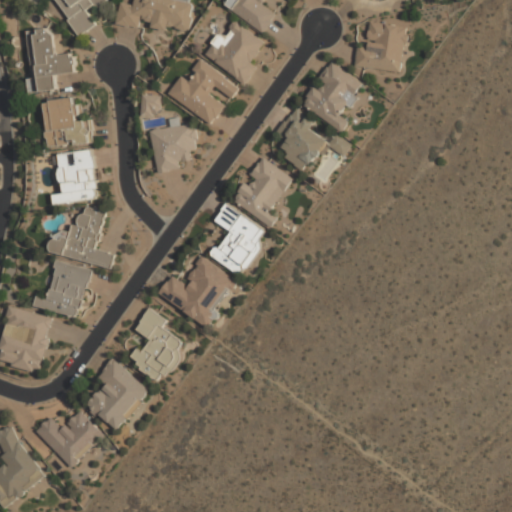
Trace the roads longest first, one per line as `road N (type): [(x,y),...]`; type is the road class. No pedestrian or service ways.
road 1 (residential): [(0,386),(28,396),(57,387),(320,28)]
road 2 (residential): [(116,59),(134,198),(172,232)]
